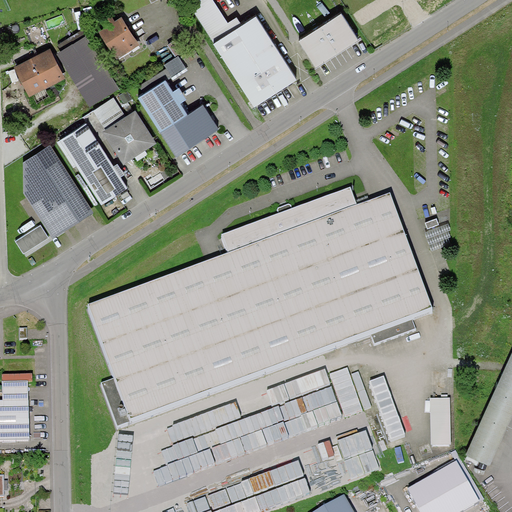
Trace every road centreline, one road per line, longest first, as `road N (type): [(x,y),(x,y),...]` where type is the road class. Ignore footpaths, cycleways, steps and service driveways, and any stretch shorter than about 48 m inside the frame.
road 1 (unclassified): [(472,0),(41,279)]
road 2 (unclassified): [(41,279),(58,325),(58,511)]
